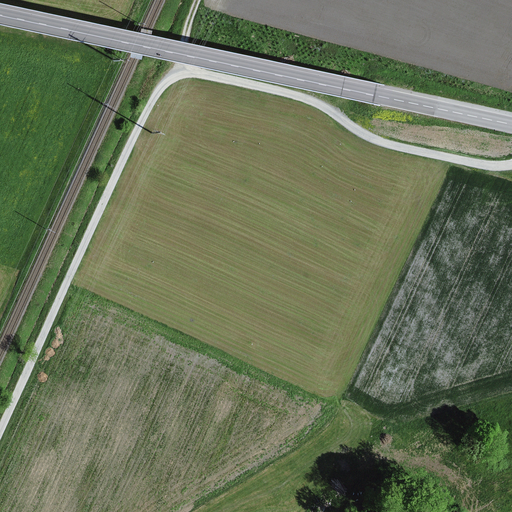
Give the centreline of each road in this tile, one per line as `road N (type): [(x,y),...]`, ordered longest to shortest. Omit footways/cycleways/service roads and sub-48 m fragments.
road 1 (track): [(511,162),(383,140),(309,99),(179,68),(153,95),(0,432)]
road 2 (secondary): [(511,125),(0,15)]
